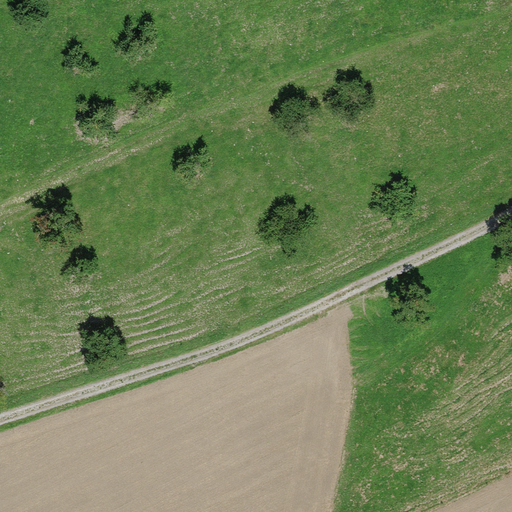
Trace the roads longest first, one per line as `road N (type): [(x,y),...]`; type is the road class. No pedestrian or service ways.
road 1 (track): [(511,213),(223,351),(0,421)]
road 2 (track): [(0,217),(374,64)]
